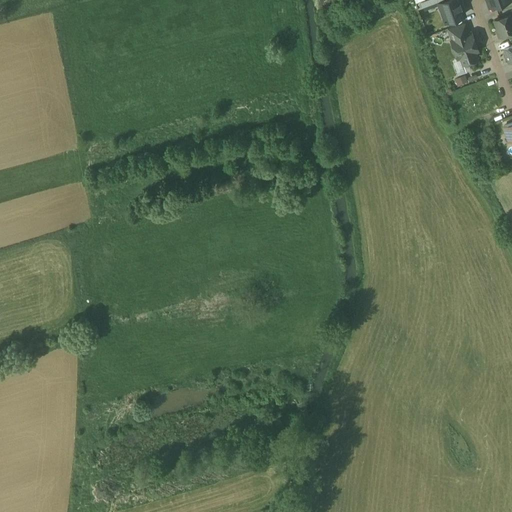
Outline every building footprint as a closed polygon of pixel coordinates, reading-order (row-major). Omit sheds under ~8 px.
[(442,0),(440,1),(440,2),(446,20),(464,13),(459,0),(442,0)] [(511,0),(506,0),(499,3),(501,8),(511,4),(511,0)] [(511,12),(494,19),(500,35),(508,32),(511,30),(511,12)] [(465,21),(449,27),(453,38),(469,32),(465,21)] [(453,38),(451,39),(458,57),(461,55),(464,62),(478,57),(475,50),(478,49),(472,31),(469,32),(453,38)] [(457,83),(467,79),(464,72),(454,75),(457,83)]
